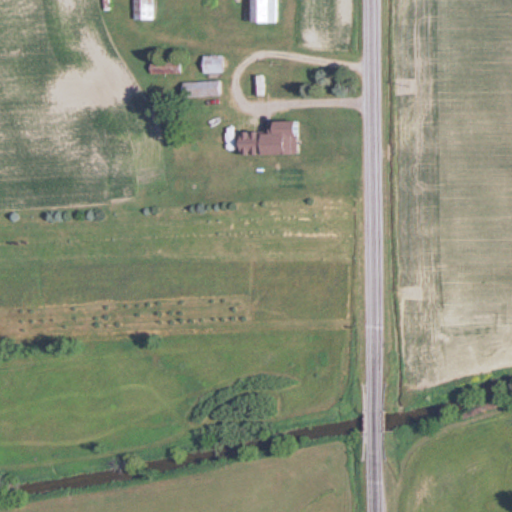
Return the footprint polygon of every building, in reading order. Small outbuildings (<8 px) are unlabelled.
[(207,72),(228,72),(228,54),(207,54),(207,72)] [(154,73),(184,73),(184,61),(154,61),(154,73)] [(266,94),(266,77),(256,77),(256,94),(266,94)] [(275,88),(296,89),(296,78),(275,77),(275,88)] [(224,96),(224,81),(187,81),(187,96),(224,96)] [(283,121),(282,132),(268,131),(267,154),(299,155),(299,135),(305,135),(305,122),(283,121)]
